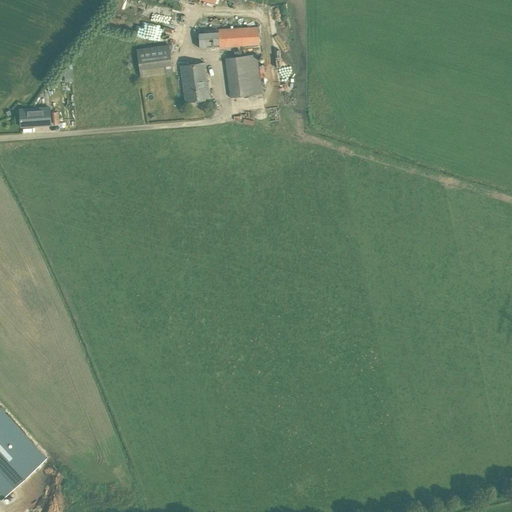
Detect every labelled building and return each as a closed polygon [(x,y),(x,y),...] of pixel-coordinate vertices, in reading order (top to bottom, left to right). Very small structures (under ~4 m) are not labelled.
[(200,48),(260,44),(259,27),(199,32),(200,48)] [(142,77),(172,73),(168,45),(138,49),(142,77)] [(231,98),(262,94),(255,55),(226,59),(231,98)] [(186,102),(209,99),(204,63),(181,66),(186,102)] [(21,126),(50,124),(49,112),(21,114),(21,126)] [(0,406),(0,496),(2,499),(47,458),(0,406)]
